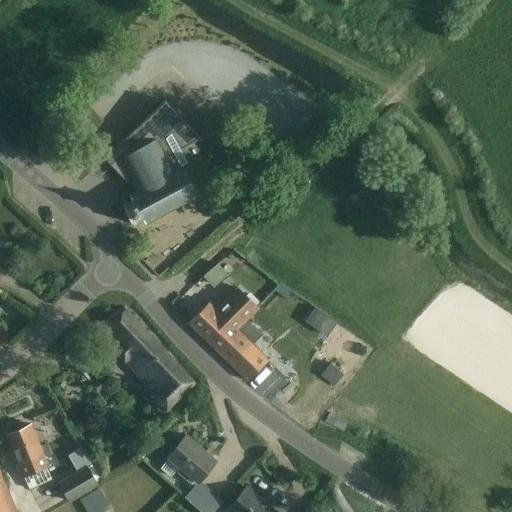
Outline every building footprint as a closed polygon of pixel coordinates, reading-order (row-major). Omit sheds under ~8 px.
[(133,225),(142,220),(144,224),(196,195),(196,194),(216,183),(194,141),(198,139),(199,140),(202,138),(193,123),(190,117),(183,121),(164,101),(103,159),(104,160),(105,159),(131,186),(134,185),(137,190),(128,195),(131,199),(122,204),(133,225)] [(188,323),(214,348),(223,339),(224,339),(235,328),(235,327),(259,302),(240,286),(217,310),(208,302),(188,323)] [(165,409),(179,396),(193,383),(125,310),(97,331),(116,350),(130,368),(147,385),(143,388),(165,409)] [(214,348),(247,380),(267,360),(252,344),(261,335),(246,320),(237,329),(235,328),(224,339),(223,339),(214,348)] [(386,341),(372,360),(377,364),(386,372),(401,352),(386,341)] [(286,362),(278,370),(285,378),(294,369),(286,362)] [(321,375),(333,385),(342,374),(330,364),(321,375)] [(50,414),(49,419),(51,425),(57,426),(62,424),(64,418),(61,413),(55,411),(50,414)] [(55,466),(54,463),(47,445),(40,448),(31,425),(7,435),(23,475),(47,466),(48,468),(55,466)] [(168,456),(196,479),(198,481),(184,498),(201,511),(213,511),(222,501),(198,480),(200,478),(215,460),(186,435),(168,456)] [(109,504),(151,480),(142,464),(100,487),(109,504)] [(87,465),(57,482),(69,503),(98,485),(87,465)] [(0,511),(15,511),(0,473),(0,511)] [(276,511),(246,487),(227,510),(228,511),(276,511)] [(99,488),(79,499),(85,511),(96,511),(109,505),(99,488)]
